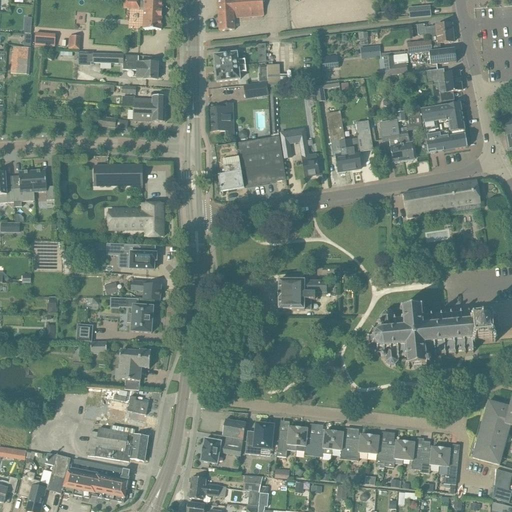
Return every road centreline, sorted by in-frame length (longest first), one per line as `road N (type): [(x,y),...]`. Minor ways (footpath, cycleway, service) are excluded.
road 1 (residential): [(199,215),(497,162)]
road 2 (residential): [(462,402),(457,427),(183,399)]
road 3 (residential): [(0,148),(186,149)]
road 4 (tertiary): [(183,399),(197,269)]
